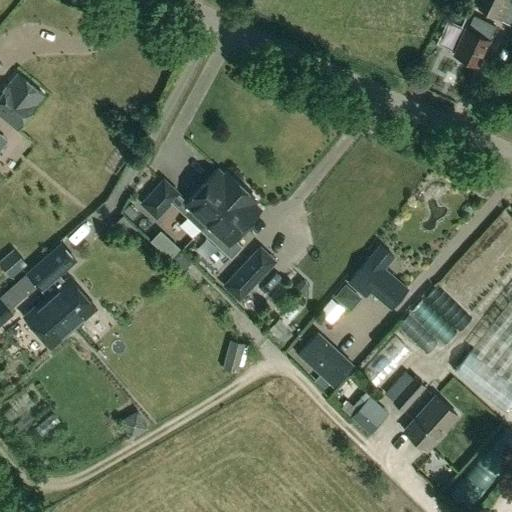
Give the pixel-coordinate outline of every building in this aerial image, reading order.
[(511,0),(481,0),(477,9),(509,25),(511,19),(511,0)] [(52,13),(7,19),(9,34),(54,28),(52,13)] [(477,66),(489,40),(496,26),(473,16),(467,30),(466,29),(453,54),(477,66)] [(36,105),(44,95),(18,74),(10,83),(0,94),(0,116),(16,129),(36,105)] [(148,129),(141,126),(138,131),(145,135),(148,129)] [(199,230),(240,186),(227,174),(223,177),(216,170),(186,202),(163,181),(141,204),(155,218),(170,203),(199,230)] [(240,186),(199,230),(230,259),(242,247),(233,239),(259,211),(252,204),(255,200),(240,186)] [(124,211),(132,219),(138,212),(130,205),(124,211)] [(58,275),(75,260),(60,242),(25,273),(36,286),(40,290),(58,275)] [(393,257),(379,245),(348,283),(365,297),(370,291),(390,308),(407,288),(383,268),(393,257)] [(259,248),(224,286),(238,300),(274,262),(259,248)] [(26,264),(14,251),(0,263),(0,264),(11,277),(26,264)] [(189,263),(180,253),(171,262),(181,271),(189,263)] [(25,273),(0,295),(0,300),(8,310),(36,286),(25,273)] [(45,297),(22,317),(50,348),(95,309),(68,277),(63,281),(58,275),(40,290),(45,297)] [(435,286),(398,326),(427,354),(439,341),(445,346),(471,319),(435,286)] [(511,381),(511,294),(470,349),(511,381)] [(324,323),(327,319),(330,322),(342,308),(331,299),(316,316),(324,323)] [(0,324),(12,314),(8,310),(0,300),(0,324)] [(284,307),(269,321),(278,331),(293,318),(284,307)] [(353,364),(316,331),(296,354),(333,387),(353,364)] [(397,336),(364,373),(381,388),(413,351),(397,336)] [(243,343),(230,339),(222,368),(236,372),(243,343)] [(505,411),(511,401),(511,381),(470,349),(453,370),(505,411)] [(424,387),(414,378),(413,379),(404,372),(393,385),(385,394),(403,410),(424,387)] [(387,414),(364,393),(352,406),(345,400),(340,406),(351,417),(370,433),(387,414)] [(426,450),(457,416),(435,396),(404,430),(426,450)] [(46,439),(74,416),(59,399),(32,422),(46,439)] [(137,408),(119,418),(130,437),(148,428),(137,408)] [(447,490),(469,510),(511,460),(511,433),(503,426),(447,490)]
